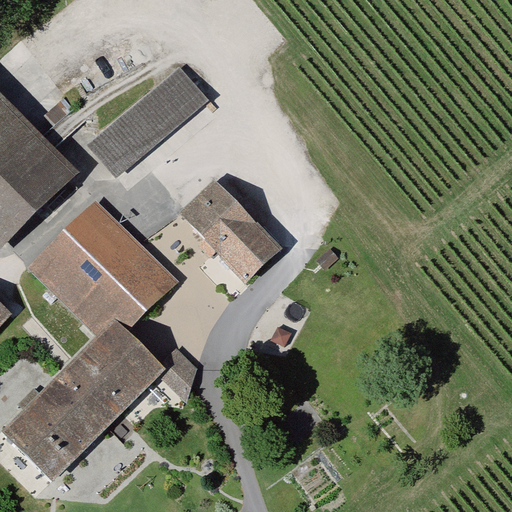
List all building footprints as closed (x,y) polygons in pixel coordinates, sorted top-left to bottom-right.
[(184,74),(92,150),(119,183),(212,106),(184,74)] [(68,101),(47,122),(58,133),(79,112),(68,101)] [(0,105),(0,258),(77,183),(0,105)] [(219,190),(186,221),(250,289),(284,258),(219,190)] [(34,274),(104,343),(120,327),(128,336),(177,288),(98,210),(34,274)] [(0,332),(13,320),(0,307),(0,332)] [(104,343),(8,438),(55,486),(167,375),(128,336),(120,327),(104,343)]
